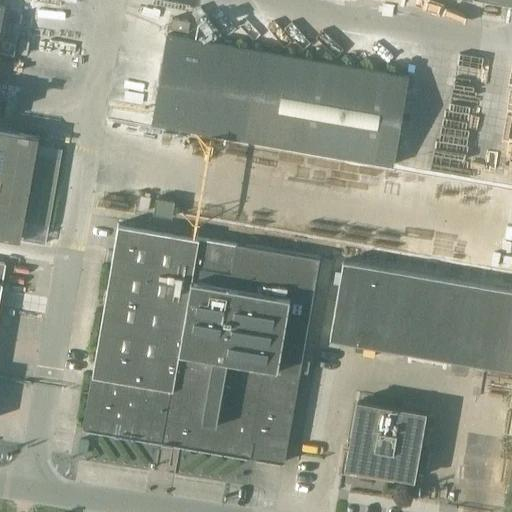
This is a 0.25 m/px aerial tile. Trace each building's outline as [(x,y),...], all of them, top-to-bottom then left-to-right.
[(0,236),(21,240),(39,137),(0,129),(0,29),(4,5),(0,4),(0,236)] [(190,20),(173,17),(171,28),(189,31),(190,20)] [(157,97),(153,123),(393,165),(408,76),(315,60),(169,34),(159,85),(157,97)] [(62,149),(40,145),(26,220),(48,224),(62,149)] [(153,214),(172,217),(175,201),(156,198),(153,214)] [(92,373),(83,427),(252,456),(285,461),(286,453),(290,431),(320,257),(197,236),(119,223),(106,297),(102,318),(94,365),(92,374),(92,373)] [(330,337),(511,369),(511,290),(344,261),(330,337)] [(358,400),(351,443),(357,444),(353,467),(413,478),(425,412),(358,400)]
